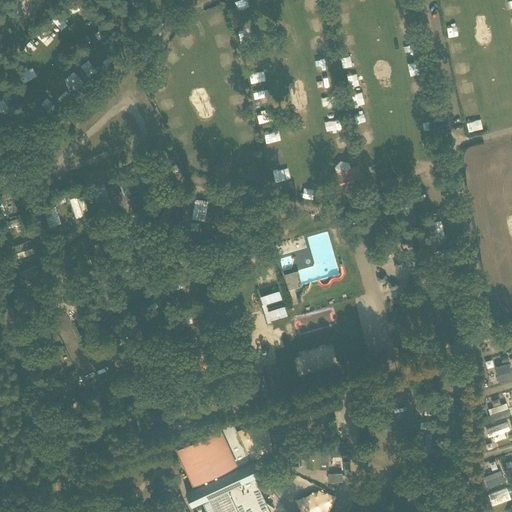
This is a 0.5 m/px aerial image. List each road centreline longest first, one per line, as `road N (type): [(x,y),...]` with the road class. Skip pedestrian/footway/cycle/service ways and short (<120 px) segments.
road 1 (track): [(46,511),(37,403),(0,294)]
road 2 (unknown): [(396,356),(414,479)]
